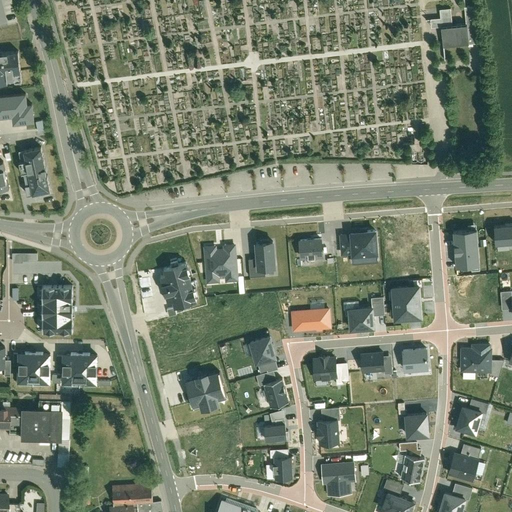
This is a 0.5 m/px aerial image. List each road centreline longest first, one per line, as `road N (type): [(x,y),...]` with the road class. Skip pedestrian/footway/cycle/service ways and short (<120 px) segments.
road 1 (residential): [(303,499),(308,472),(292,347),(443,332)]
road 2 (tertiary): [(129,226),(202,208),(430,188)]
road 3 (tertiary): [(169,486),(109,261)]
road 4 (tertiary): [(92,208),(33,0)]
road 5 (residential): [(443,332),(440,433),(422,511)]
road 6 (residential): [(430,188),(443,332)]
road 7 (residential): [(169,486),(223,480),(303,499)]
